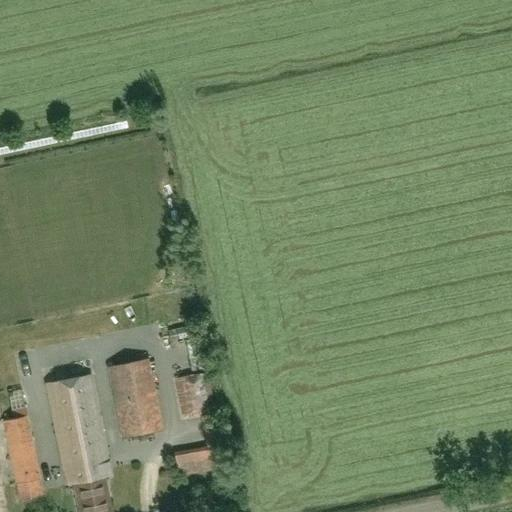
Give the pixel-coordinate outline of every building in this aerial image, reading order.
[(109,366),(123,437),(163,429),(149,358),(109,366)] [(175,378),(183,417),(215,412),(209,372),(175,378)] [(111,476),(90,375),(48,383),(68,485),(74,483),(79,511),(112,511),(105,477),(111,476)] [(27,415),(4,420),(16,481),(39,477),(27,415)] [(222,468),(219,452),(218,447),(200,450),(175,455),(178,475),(222,468)]
